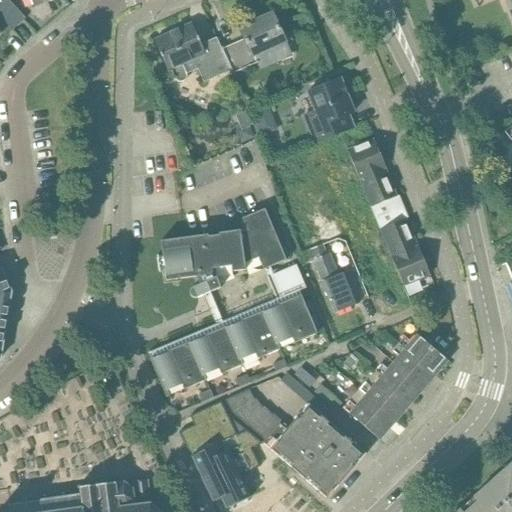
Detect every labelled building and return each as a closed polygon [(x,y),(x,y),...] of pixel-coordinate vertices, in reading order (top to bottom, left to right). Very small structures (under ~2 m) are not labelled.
[(0,0),(0,16),(13,31),(26,19),(8,0),(0,0)] [(243,38),(222,48),(221,48),(231,72),(233,75),(258,64),(254,55),(269,49),(274,60),(277,62),(280,64),(284,64),(287,63),(290,61),(292,58),(294,55),(294,52),(293,48),(289,39),(284,41),(272,15),(239,30),(243,38)] [(0,36),(3,40),(13,31),(0,16),(0,36)] [(205,84),(231,72),(221,48),(222,48),(218,38),(202,45),(193,24),(155,41),(169,72),(171,72),(175,80),(177,83),(181,84),(184,84),(187,81),(189,78),(188,75),(199,70),(205,84)] [(354,128),(348,115),(354,113),(347,96),(348,96),(343,83),(342,83),(340,79),(308,93),(316,112),(305,117),(316,143),(354,128)] [(268,111),(252,117),(260,137),(275,131),(268,111)] [(248,126),(235,132),(240,144),(253,139),(248,126)] [(374,141),(347,152),(359,179),(360,179),(372,207),(370,208),(375,219),(383,216),(378,205),(396,197),(384,169),(385,168),(374,141)] [(232,273),(245,271),(244,264),(258,258),(263,270),(286,261),(264,209),(242,219),(247,231),(240,233),(240,231),(218,234),(218,236),(208,237),(208,235),(160,242),(162,255),(157,256),(159,273),(164,272),(166,282),(196,277),(199,285),(192,288),(191,289),(190,290),(190,291),(189,292),(189,293),(190,295),(190,296),(191,297),(192,298),(193,298),(194,299),(196,299),(197,298),(220,289),(216,278),(215,272),(215,269),(231,267),(232,273)] [(381,229),(392,258),(391,258),(403,286),(429,275),(418,247),(417,248),(405,219),(387,227),(383,216),(375,219),(380,230),(381,229)] [(305,264),(313,261),(327,295),(334,314),(359,304),(351,285),(346,273),(339,276),(330,254),(327,255),(323,245),(301,254),(305,264)] [(198,333),(164,347),(165,348),(174,344),(175,349),(168,352),(169,355),(154,361),(153,358),(150,359),(166,398),(169,396),(166,389),(181,383),(184,390),(206,381),(203,374),(218,368),(221,375),(243,365),(240,358),(255,352),(257,359),(280,350),(277,343),(291,337),(294,344),(316,334),(298,291),(306,288),(296,265),(267,278),(276,301),(279,300),(281,304),(278,305),(280,308),(265,314),(263,311),(241,321),(243,324),(228,330),(225,323),(226,322),(226,321),(210,327),(211,329),(220,325),(221,329),(214,332),(215,336),(200,342),(197,334),(198,334),(198,333)] [(0,358),(11,292),(1,270),(0,270),(0,358)] [(397,346),(433,377),(447,361),(417,336),(411,342),(404,337),(397,346)] [(420,393),(433,377),(397,346),(392,351),(400,357),(391,368),(420,393)] [(276,372),(287,367),(284,360),(273,364),(276,372)] [(406,409),(420,393),(391,368),(389,370),(382,364),(375,372),(382,378),(377,384),(406,409)] [(315,381),(301,369),(295,375),(310,387),(315,381)] [(239,387),(250,383),(247,375),(236,380),(239,387)] [(290,376),(285,382),(322,415),(327,409),(290,376)] [(393,424),(406,409),(377,384),(372,389),(365,383),(359,391),(366,397),(364,400),(393,424)] [(315,392),(336,410),(342,404),(320,386),(315,392)] [(251,389),(225,400),(232,413),(247,426),(264,441),(263,442),(262,443),(266,446),(280,458),(292,469),(304,480),(327,499),(354,468),(366,455),(308,405),(296,418),(288,428),(284,426),(286,424),(277,416),(276,417),(269,409),(267,410),(260,401),(259,402),(253,392),(251,389)] [(202,403),(213,398),(210,390),(198,395),(202,403)] [(196,424),(181,431),(213,501),(221,497),(226,508),(252,496),(242,475),(261,466),(255,451),(266,446),(262,443),(263,442),(230,414),(223,400),(192,415),(196,424)] [(343,409),(364,427),(379,440),(393,424),(364,400),(356,408),(349,402),(343,409)] [(511,511),(511,462),(511,463),(504,470),(502,472),(495,478),(473,498),(460,510),(457,511),(511,511)] [(11,505),(10,501),(7,501),(8,511),(164,511),(163,509),(159,511),(151,505),(152,501),(150,500),(147,480),(124,483),(125,480),(123,479),(122,482),(81,488),(79,486),(77,488),(79,490),(80,495),(11,505)]
